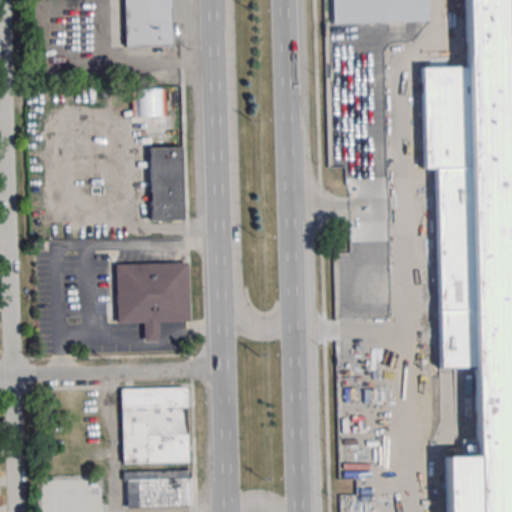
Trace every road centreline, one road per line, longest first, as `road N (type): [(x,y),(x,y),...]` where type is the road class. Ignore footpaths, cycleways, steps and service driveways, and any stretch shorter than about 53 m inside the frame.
road 1 (primary): [(296,511),(280,0)]
road 2 (residential): [(15,511),(0,18)]
road 3 (primary): [(218,0),(228,30),(238,305),(250,325),(291,325)]
road 4 (primary): [(209,27),(216,272)]
road 5 (primary): [(216,272),(227,511)]
road 6 (residential): [(0,372),(221,368)]
